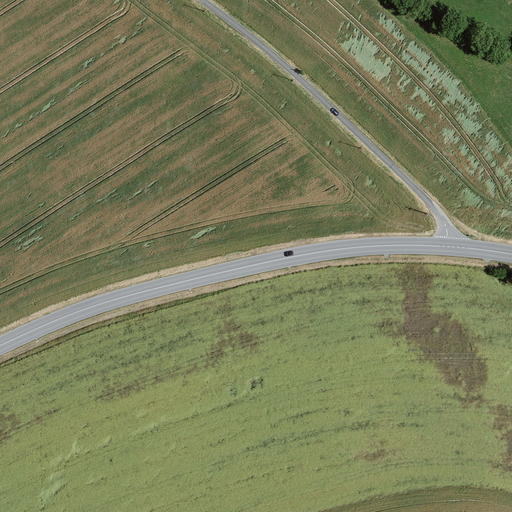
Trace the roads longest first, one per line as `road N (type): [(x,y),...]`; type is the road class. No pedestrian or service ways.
road 1 (secondary): [(0,345),(79,310),(273,259),(351,245),(455,245)]
road 2 (residential): [(455,245),(418,190),(203,0)]
